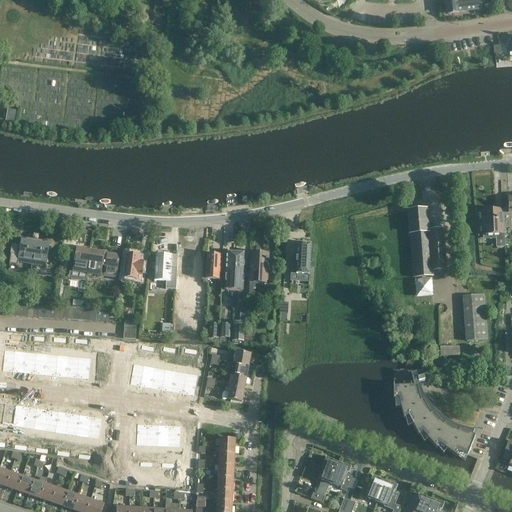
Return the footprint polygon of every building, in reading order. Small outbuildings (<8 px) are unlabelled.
[(478,0),(445,0),(447,15),(457,14),(457,12),(480,10),(478,0)] [(503,44),(508,44),(509,54),(509,61),(511,60),(511,38),(502,39),(503,44)] [(8,110),(5,123),(13,125),(15,111),(8,110)] [(508,209),(503,210),(504,229),(509,228),(511,228),(511,220),(511,219),(511,195),(508,196),(508,209)] [(434,271),(445,270),(442,230),(428,231),(426,210),(409,212),(414,278),(435,277),(434,271)] [(503,210),(482,211),(483,236),(484,240),(491,240),(491,237),(496,237),(496,248),(505,248),(505,234),(504,229),(503,210)] [(31,266),(35,242),(20,240),(19,247),(10,246),(7,267),(16,268),(17,264),(31,266)] [(35,242),(31,266),(31,270),(32,270),(38,267),(46,268),(49,245),(35,242)] [(291,263),(291,275),(309,276),(311,244),(297,244),(297,258),(296,258),(295,263),(291,263)] [(86,279),(87,272),(90,251),(76,249),(72,269),(70,269),(69,276),(86,279)] [(104,253),(90,251),(87,272),(95,273),(95,275),(116,279),(119,256),(107,254),(106,256),(104,256),(104,253)] [(225,290),(233,290),(235,253),(226,252),(225,275),(225,290)] [(248,274),(247,298),(259,299),(260,283),(266,283),(266,282),(267,282),(267,275),(266,275),(267,259),(268,259),(268,252),(259,252),(259,254),(251,254),(250,274),(248,274)] [(202,262),(202,279),(216,280),(219,274),(220,254),(218,254),(218,253),(215,253),(215,254),(210,253),(208,254),(207,254),(206,265),(203,265),(203,262),(202,262)] [(235,253),(233,290),(242,291),(244,253),(235,253)] [(137,280),(140,256),(126,254),(122,278),(137,280)] [(152,264),(151,270),(155,270),(154,282),(166,282),(165,292),(176,292),(177,267),(171,267),(171,256),(155,255),(155,264),(152,264)] [(180,256),(178,295),(190,296),(193,291),(194,288),(194,284),(192,280),(192,276),(195,257),(180,256)] [(432,278),(415,278),(416,296),(433,296),(432,278)] [(487,340),(484,295),(464,296),(467,342),(487,340)] [(47,319),(47,307),(39,307),(38,319),(47,319)] [(54,320),(55,308),(47,307),(47,319),(54,320)] [(62,308),(55,308),(54,320),(61,320),(62,308)] [(100,323),(107,323),(108,311),(101,311),(100,323)] [(115,311),(108,311),(107,323),(115,323),(115,311)] [(200,333),(201,333),(202,316),(175,315),(174,341),(190,341),(190,339),(200,340),(200,333)] [(232,323),(231,341),(243,341),(244,324),(232,323)] [(174,325),(162,324),(162,334),(173,335),(174,325)] [(219,326),(209,325),(208,339),(218,340),(219,326)] [(220,338),(219,342),(226,342),(227,338),(230,338),(230,325),(220,325),(220,338)] [(255,340),(255,332),(246,331),(245,340),(255,340)] [(459,347),(440,347),(440,356),(459,356),(459,347)] [(4,350),(2,372),(13,373),(15,352),(4,350)] [(15,352),(13,373),(24,374),(26,353),(15,352)] [(234,364),(248,366),(250,354),(236,352),(234,364)] [(26,353),(24,374),(34,375),(36,354),(26,353)] [(36,354),(34,375),(46,376),(48,355),(36,354)] [(48,355),(46,376),(57,377),(59,356),(48,355)] [(59,356),(57,377),(67,378),(69,357),(59,356)] [(69,357),(67,378),(78,379),(80,358),(69,357)] [(80,358),(78,379),(89,380),(91,359),(80,358)] [(133,364),(129,386),(140,387),(144,366),(133,364)] [(248,366),(234,364),(231,375),(246,378),(248,366)] [(144,366),(140,387),(151,389),(155,368),(144,366)] [(155,368),(151,389),(162,391),(165,370),(155,368)] [(165,370),(162,391),(172,393),(176,372),(165,370)] [(176,372),(172,393),(183,395),(187,374),(176,372)] [(398,398),(403,419),(404,419),(404,418),(408,417),(418,436),(419,436),(418,435),(422,432),(436,449),(436,448),(439,444),(456,457),(457,456),(456,456),(458,452),(467,456),(475,436),(472,435),(474,431),(469,430),(461,428),(454,425),(448,422),(441,417),(435,412),(430,407),(426,401),(422,394),(419,387),(418,383),(424,381),(423,377),(417,379),(416,373),(411,374),(412,380),(394,385),(394,384),(393,384),(393,400),(394,400),(394,399),(398,398)] [(187,374),(183,395),(194,397),(198,376),(187,374)] [(246,378),(231,375),(229,387),(244,390),(246,378)] [(241,402),(244,390),(229,387),(227,399),(241,402)] [(5,404),(2,425),(13,427),(16,405),(5,404)] [(16,405),(13,427),(23,428),(27,407),(16,405)] [(27,407),(23,428),(34,430),(37,409),(27,407)] [(37,409),(34,430),(45,432),(48,410),(37,409)] [(48,410),(45,432),(55,433),(59,412),(48,410)] [(59,412),(55,433),(66,435),(69,414),(59,412)] [(69,414),(66,435),(77,437),(80,415),(69,414)] [(80,415),(77,437),(87,438),(91,417),(80,415)] [(91,417),(87,438),(98,440),(102,419),(91,417)] [(137,425),(136,446),(147,447),(148,425),(137,425)] [(148,425),(147,447),(158,447),(158,426),(148,425)] [(158,426),(158,447),(168,448),(169,426),(158,426)] [(169,426),(168,448),(180,448),(180,426),(169,426)] [(219,451),(234,452),(234,439),(220,438),(219,451)] [(511,468),(511,442),(508,441),(501,460),(508,463),(507,466),(511,468)] [(234,452),(219,451),(218,464),(233,464),(234,452)] [(318,479),(330,484),(338,463),(333,461),(334,460),(326,457),(323,463),(324,464),(318,479)] [(338,463),(330,484),(341,489),(347,473),(349,474),(351,467),(343,463),(342,465),(338,463)] [(233,464),(218,464),(218,476),(233,477),(233,464)] [(0,485),(6,488),(11,473),(0,469),(0,485)] [(18,492),(23,477),(11,473),(6,488),(18,492)] [(365,498),(376,502),(384,482),(380,480),(380,478),(372,475),(369,482),(371,482),(365,498)] [(147,476),(146,488),(196,490),(197,478),(147,476)] [(232,489),(233,477),(218,476),(217,488),(232,489)] [(34,481),(23,477),(18,492),(29,496),(34,481)] [(103,482),(97,480),(95,487),(101,489),(103,482)] [(46,485),(34,481),(29,496),(41,500),(46,485)] [(384,482),(376,502),(388,507),(394,491),(395,492),(398,485),(389,482),(389,483),(384,482)] [(57,489),(46,485),(41,500),(52,504),(57,489)] [(217,500),(231,501),(232,489),(217,488),(217,500)] [(52,504),(64,508),(69,493),(57,489),(52,504)] [(76,511),(80,497),(69,493),(64,508),(76,511)] [(313,493),(311,499),(322,503),(324,497),(313,493)] [(412,511),(426,511),(431,500),(426,498),(427,497),(418,493),(416,500),(417,501),(412,511)] [(88,511),(92,501),(80,497),(76,511),(88,511)] [(344,511),(345,511),(350,501),(344,499),(340,510),(344,511)] [(230,511),(231,501),(217,500),(216,511),(230,511)] [(435,502),(431,500),(426,511),(439,511),(440,510),(442,510),(444,504),(436,500),(435,502)] [(92,501),(88,511),(101,511),(104,506),(92,501)] [(351,511),(355,503),(350,501),(345,511),(351,511)]
